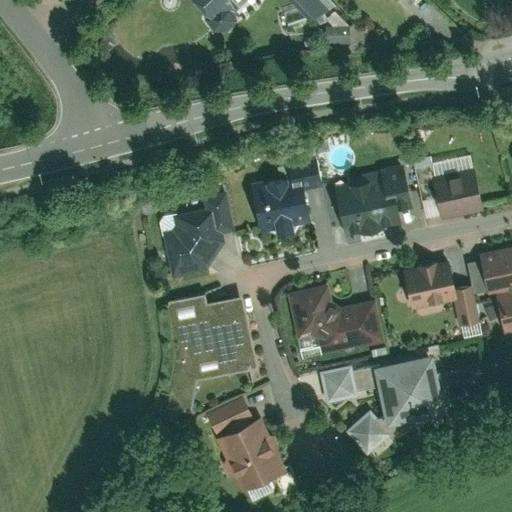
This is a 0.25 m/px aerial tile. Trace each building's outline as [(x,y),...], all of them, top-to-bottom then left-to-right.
[(195,0),(207,13),(206,22),(213,29),(227,30),(235,22),(234,17),(253,0),(195,0)] [(300,0),(315,15),(331,0),(300,0)] [(423,0),(407,0),(415,8),(424,0),(423,0)] [(293,177),(252,188),(263,232),(278,228),(279,233),(298,228),(297,225),(317,220),(308,186),(322,183),(316,159),(290,165),(293,177)] [(405,161),(334,178),(344,220),(354,222),(371,218),(375,215),(379,212),(387,210),(389,207),(391,205),(400,203),(398,196),(412,193),(405,161)] [(473,168),(435,177),(444,218),(482,210),(473,168)] [(177,226),(163,229),(171,270),(211,262),(228,236),(226,228),(236,226),(229,191),(204,196),(206,210),(175,216),(177,226)] [(511,247),(482,254),(484,263),(491,293),(498,292),(506,330),(511,328),(511,247)] [(418,266),(403,270),(411,305),(454,296),(460,322),(476,318),(468,282),(454,285),(448,260),(440,261),(439,257),(417,262),(418,266)] [(482,258),(469,260),(473,284),(487,282),(482,258)] [(329,285),(290,292),(299,337),(311,335),(318,340),(321,351),(382,339),(374,295),(337,302),(332,299),(329,285)] [(173,317),(182,357),(170,404),(192,409),(198,379),(257,365),(242,295),(219,300),(196,312),(173,317)] [(386,418),(378,420),(371,412),(349,430),(368,452),(389,433),(393,437),(409,429),(407,422),(445,415),(431,350),(374,362),(375,367),(354,371),(352,365),(320,372),(327,404),(357,397),(356,391),(379,386),(386,418)] [(244,397),(208,413),(240,489),(282,472),(257,414),(252,416),(244,397)]
